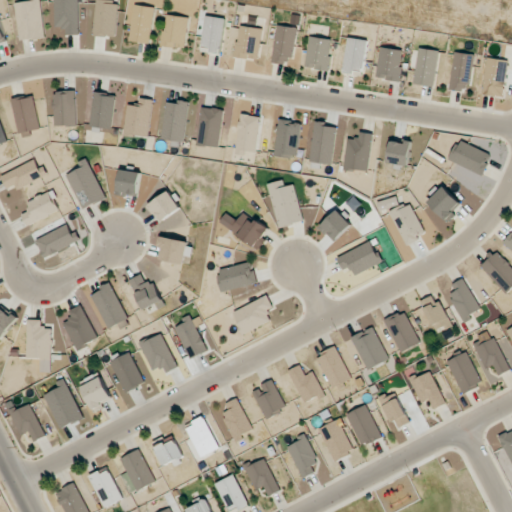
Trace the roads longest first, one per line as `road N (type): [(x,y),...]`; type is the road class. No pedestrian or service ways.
road 1 (residential): [(511,180),(497,210),(413,276),(17,482)]
road 2 (residential): [(0,78),(81,66),(511,129)]
road 3 (residential): [(511,399),(301,511)]
road 4 (residential): [(0,243),(13,271),(40,284),(97,259),(114,238)]
